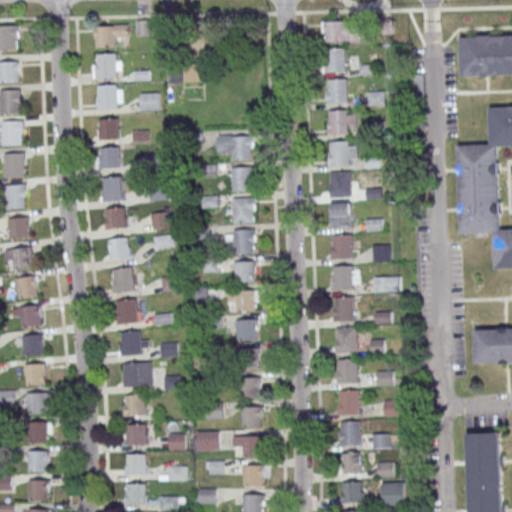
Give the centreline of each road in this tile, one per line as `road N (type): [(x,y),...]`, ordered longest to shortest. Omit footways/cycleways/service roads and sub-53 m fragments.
road 1 (residential): [(56,0),(87,382),(89,511)]
road 2 (residential): [(283,0),(304,511)]
road 3 (residential): [(432,25),(448,511)]
